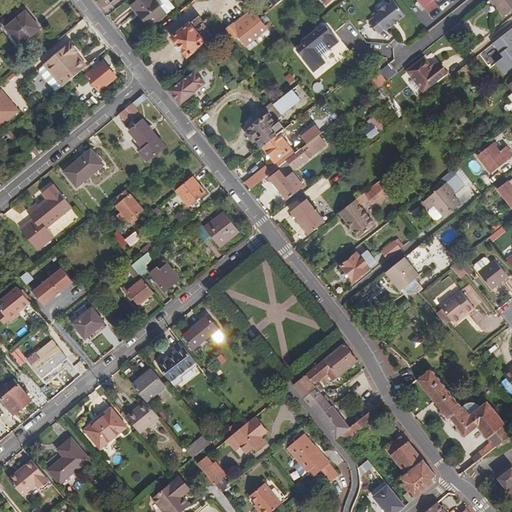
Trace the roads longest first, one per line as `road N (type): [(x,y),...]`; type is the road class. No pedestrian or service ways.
road 1 (residential): [(0,453),(269,232)]
road 2 (residential): [(454,478),(397,416),(363,348),(269,232)]
road 3 (residential): [(269,232),(143,81)]
road 4 (residential): [(0,199),(143,81)]
road 5 (unknown): [(101,370),(52,311),(86,283)]
